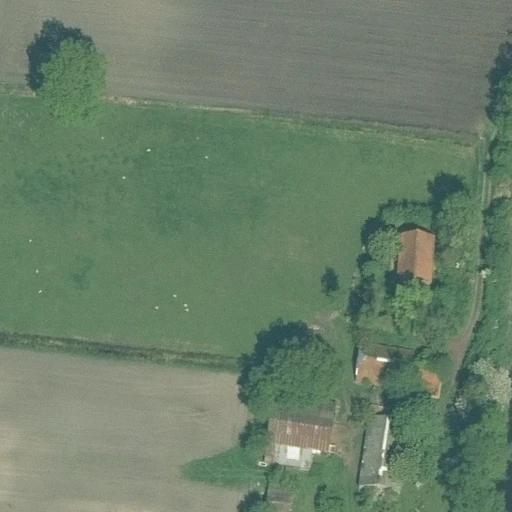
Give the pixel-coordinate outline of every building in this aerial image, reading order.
[(398,286),(431,289),(434,243),(402,241),(398,286)] [(355,386),(413,394),(412,398),(439,402),(445,360),(360,348),(355,386)] [(327,459),(335,407),(274,398),(264,467),(310,474),(313,457),(327,459)] [(411,428),(391,425),(392,413),(370,410),(358,492),(401,498),(411,428)] [(477,434),(476,413),(461,413),(462,435),(477,434)]
